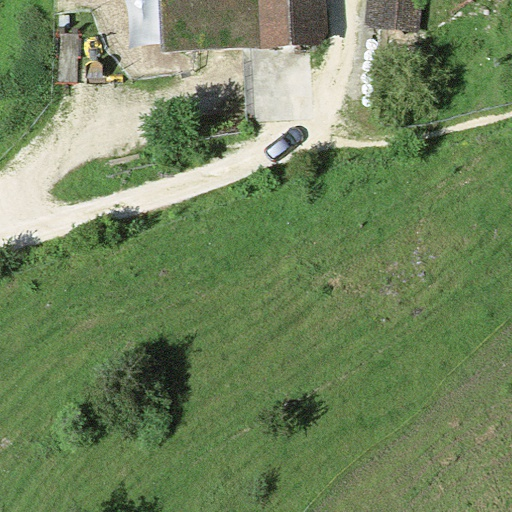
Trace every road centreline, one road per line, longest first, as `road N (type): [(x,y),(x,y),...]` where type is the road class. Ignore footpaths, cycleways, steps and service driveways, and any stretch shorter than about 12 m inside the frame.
road 1 (track): [(341,0),(330,86),(297,139),(171,194),(0,244)]
road 2 (track): [(0,219),(49,159),(104,114)]
